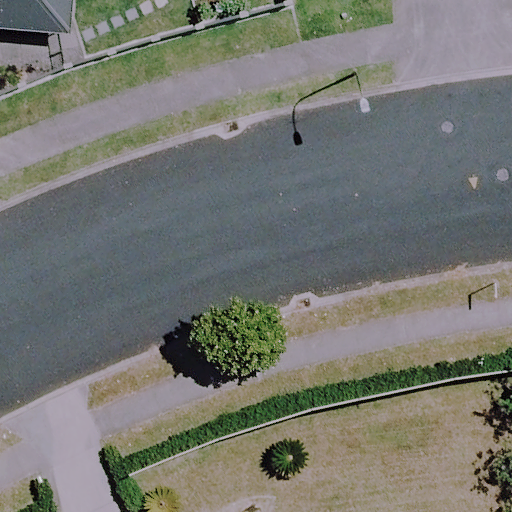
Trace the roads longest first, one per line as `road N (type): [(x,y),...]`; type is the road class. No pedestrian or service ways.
road 1 (tertiary): [(479,175),(217,242),(0,321)]
road 2 (residential): [(469,0),(479,175)]
